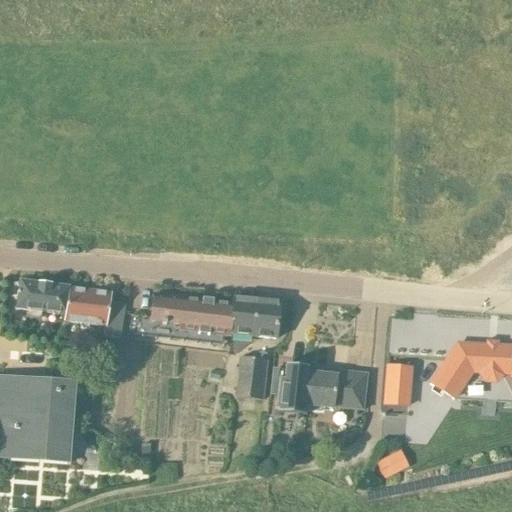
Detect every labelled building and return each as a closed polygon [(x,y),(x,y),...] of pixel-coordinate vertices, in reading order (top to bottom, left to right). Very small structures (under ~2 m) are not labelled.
[(17,309),(42,312),(45,285),(20,282),(17,309)] [(70,289),(45,285),(42,312),(65,315),(64,323),(68,323),(72,289),(70,289)] [(111,294),(72,289),(68,323),(104,328),(103,338),(120,340),(125,305),(110,303),(111,294)] [(153,296),(150,323),(157,324),(157,323),(163,324),(162,325),(179,327),(178,331),(228,335),(230,335),(233,304),(153,296)] [(234,298),(233,304),(230,335),(257,338),(261,301),(234,298)] [(280,303),(261,301),(257,338),(276,340),(280,303)] [(5,312),(4,322),(7,326),(12,326),(13,316),(5,312)] [(511,347),(458,345),(431,386),(454,401),(470,375),(481,376),(480,380),(500,381),(500,377),(511,378),(511,380),(511,347)] [(263,402),(268,362),(239,358),(235,399),(263,402)] [(283,380),(278,379),(274,410),(278,410),(277,413),(306,416),(307,406),(311,373),(308,373),(309,368),(285,365),(283,380)] [(386,365),(383,407),(409,409),(412,367),(386,365)] [(311,373),(307,406),(333,409),(334,407),(363,411),(366,385),(367,374),(353,373),(328,370),(327,375),(311,373)] [(72,401),(94,403),(96,387),(73,385),(0,379),(0,452),(68,458),(72,401)] [(141,445),(141,455),(150,454),(150,445),(141,445)] [(384,480),(409,468),(401,451),(376,463),(384,480)]
